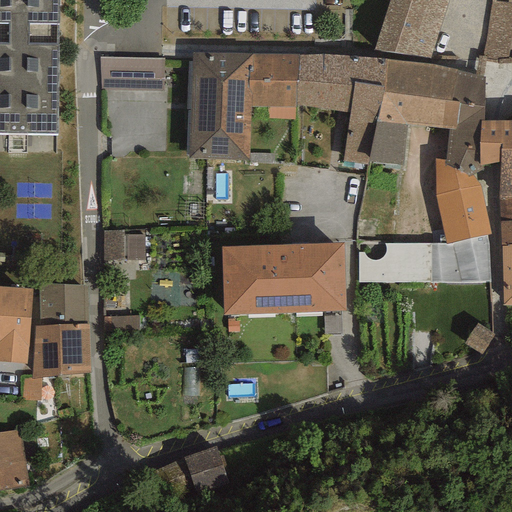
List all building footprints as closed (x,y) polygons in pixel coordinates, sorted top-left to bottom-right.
[(61,0),(0,0),(0,132),(58,132),(58,45),(29,45),(29,25),(62,25),(61,0)] [(389,0),(373,50),(429,59),(447,0),(389,0)] [(507,59),(511,28),(511,3),(491,1),(482,56),(507,59)] [(250,106),(252,54),(191,52),(191,62),(188,61),(185,154),(188,154),(188,159),(248,161),(250,106)] [(298,55),(252,54),(250,106),(268,106),(268,118),(294,119),(295,106),(298,55)] [(322,55),(298,55),(295,106),(350,112),(342,162),(366,166),(367,162),(375,122),(385,59),(322,55)] [(162,58),(99,58),(99,90),(163,90),(162,63),(162,58)] [(435,65),(385,59),(375,122),(367,162),(402,167),(407,125),(448,129),(455,130),(459,102),(449,101),(456,70),(435,65)] [(484,78),(456,70),(449,101),(459,102),(455,130),(448,129),(444,160),(444,165),(468,177),(473,176),(482,171),(483,165),(478,165),(480,121),(483,121),(484,78)] [(492,164),(500,162),(501,149),(511,149),(511,121),(494,121),(483,121),(480,121),(478,165),(483,165),(492,164)] [(511,149),(501,149),(500,162),(498,199),(511,198),(511,149)] [(444,160),(434,159),(435,197),(446,244),(486,236),(490,235),(480,186),(473,176),(468,177),(444,165),(444,160)] [(511,198),(498,199),(500,246),(511,245),(511,198)] [(122,236),(103,236),(103,263),(125,263),(125,265),(145,265),(144,244),(122,245),(122,236)] [(488,243),(486,236),(446,244),(383,243),(384,246),(385,249),(385,253),(383,257),(379,259),(375,259),(372,259),(369,259),(367,257),(364,255),(363,252),(357,252),(358,283),(430,283),(489,282),(488,243)] [(344,243),(221,248),(223,315),(346,310),(344,243)] [(511,245),(500,246),(502,305),(511,305),(511,245)] [(76,285),(38,286),(38,325),(87,324),(87,285),(76,285)] [(32,289),(0,286),(0,361),(27,364),(32,289)] [(90,373),(87,324),(38,325),(34,325),(31,378),(90,373)] [(491,337),(477,328),(465,346),(483,357),(495,339),(491,337)] [(0,490),(28,486),(19,429),(0,431),(0,490)] [(163,465),(175,509),(229,495),(217,451),(163,465)]
